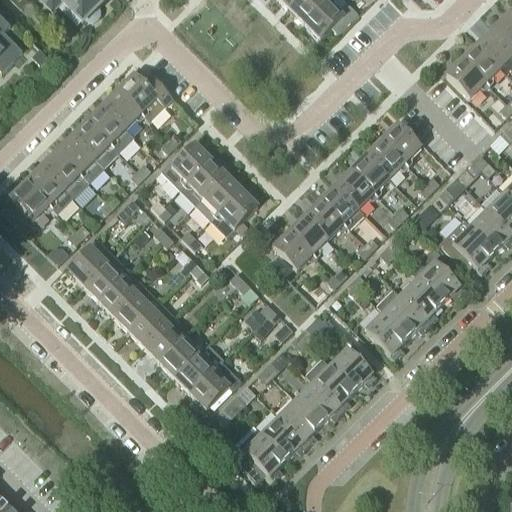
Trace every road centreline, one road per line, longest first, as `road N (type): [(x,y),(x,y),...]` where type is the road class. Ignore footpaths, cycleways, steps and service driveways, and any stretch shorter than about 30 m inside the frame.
road 1 (residential): [(146,30),(279,144),(296,137),(397,37),(449,24),(475,0)]
road 2 (residential): [(0,292),(218,511)]
road 3 (residential): [(511,289),(321,480),(314,511)]
road 4 (residential): [(0,165),(130,36),(146,30)]
road 5 (tertiary): [(511,366),(439,433),(415,484),(414,511)]
road 6 (tertiary): [(438,511),(458,443),(511,370)]
